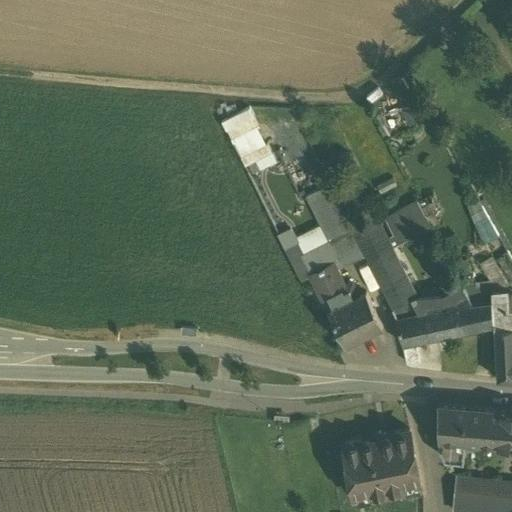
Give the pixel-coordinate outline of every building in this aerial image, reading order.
[(255,113),(228,125),(246,163),(272,150),(255,113)] [(314,184),(303,190),(306,196),(317,191),(314,184)] [(317,191),(306,196),(328,240),(352,228),(330,184),(317,191)] [(405,206),(392,213),(392,214),(384,218),(394,236),(388,240),(391,247),(432,226),(426,214),(413,221),(405,206)] [(437,209),(428,214),(432,221),(441,217),(437,209)] [(375,216),(352,228),(398,317),(420,312),(413,299),(417,297),(391,247),(388,240),(375,216)] [(352,228),(328,240),(342,267),(366,255),(352,228)] [(346,286),(335,264),(325,268),(320,271),(311,275),(329,310),(359,295),(352,282),(346,286)] [(458,275),(448,279),(459,304),(460,303),(461,306),(472,301),(465,287),(458,275)] [(486,285),(465,287),(472,301),(493,299),(493,308),(508,308),(507,288),(492,289),(492,288),(486,285)] [(359,295),(329,310),(346,343),(383,325),(367,291),(359,295)] [(493,299),(472,301),(461,306),(465,330),(494,323),(494,317),(493,308),(493,299)] [(420,312),(398,317),(403,343),(417,341),(417,340),(465,330),(461,306),(460,303),(459,304),(433,309),(427,311),(420,312)] [(511,307),(508,308),(493,308),(494,317),(511,316),(511,307)] [(511,316),(494,317),(494,323),(494,328),(510,327),(510,328),(511,327),(511,316)] [(510,327),(494,328),(497,378),(511,379),(511,346),(511,347),(510,328),(510,327)] [(417,341),(403,343),(407,363),(421,359),(417,341)] [(511,410),(438,404),(438,405),(439,447),(445,458),(464,460),(466,440),(511,443),(511,410)] [(394,434),(384,436),(383,434),(376,430),(371,437),(372,439),(362,441),(361,438),(344,441),(354,489),(367,486),(368,492),(373,495),(405,488),(408,484),(407,478),(420,476),(409,428),(393,431),(394,434)] [(511,511),(511,483),(456,478),(453,510),(478,511),(511,511)]
